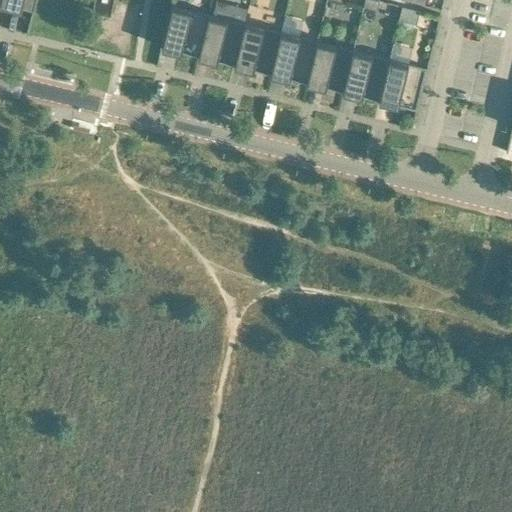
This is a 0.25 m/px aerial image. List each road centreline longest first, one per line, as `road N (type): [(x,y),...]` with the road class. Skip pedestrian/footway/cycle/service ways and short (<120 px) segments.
road 1 (residential): [(419,182),(0,81)]
road 2 (residential): [(419,182),(463,0)]
road 3 (residential): [(478,198),(511,63)]
